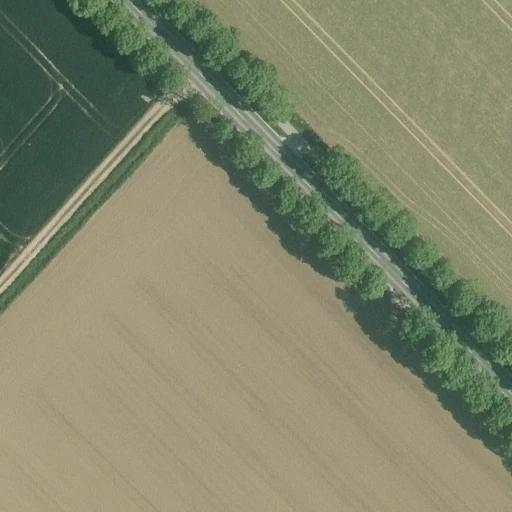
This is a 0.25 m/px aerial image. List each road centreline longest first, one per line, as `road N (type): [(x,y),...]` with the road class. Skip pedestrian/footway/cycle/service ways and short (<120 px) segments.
road 1 (tertiary): [(128,0),(511,395)]
road 2 (track): [(196,70),(0,285)]
